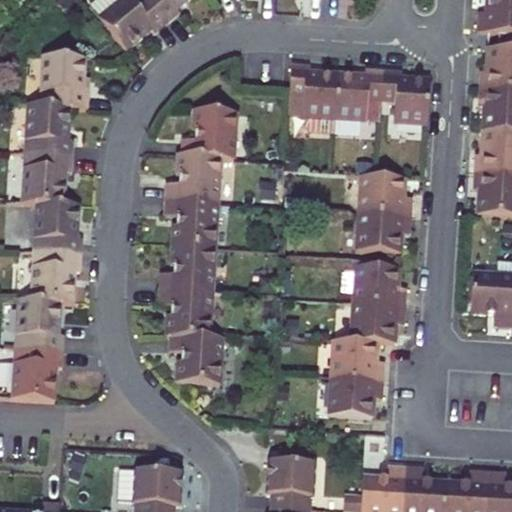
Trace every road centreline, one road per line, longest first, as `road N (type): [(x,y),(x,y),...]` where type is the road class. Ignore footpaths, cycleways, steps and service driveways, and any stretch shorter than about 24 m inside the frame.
road 1 (residential): [(161,414),(128,380),(111,324),(120,159),(134,116),(177,68),(231,40),(375,42),(408,30)]
road 2 (residential): [(437,356),(449,36)]
road 3 (residential): [(161,414),(109,425),(0,418)]
road 4 (residential): [(511,443),(432,438),(437,356)]
road 5 (residential): [(222,511),(220,469),(161,414)]
